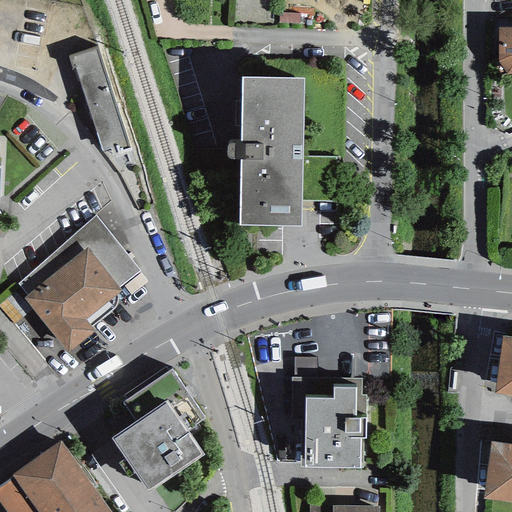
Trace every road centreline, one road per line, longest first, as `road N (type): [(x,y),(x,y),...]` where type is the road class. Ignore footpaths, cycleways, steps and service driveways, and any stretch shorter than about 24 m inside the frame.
road 1 (residential): [(0,83),(34,90),(113,196),(191,327)]
road 2 (residential): [(383,282),(385,0)]
road 3 (residential): [(460,287),(460,511)]
road 4 (secondary): [(191,327),(299,289),(383,282)]
road 5 (residential): [(468,160),(469,0)]
road 6 (residential): [(240,467),(216,379),(191,327)]
road 7 (secondary): [(66,403),(191,327)]
road 8 (unknown): [(240,467),(378,477)]
road 9 (residential): [(468,160),(460,287)]
